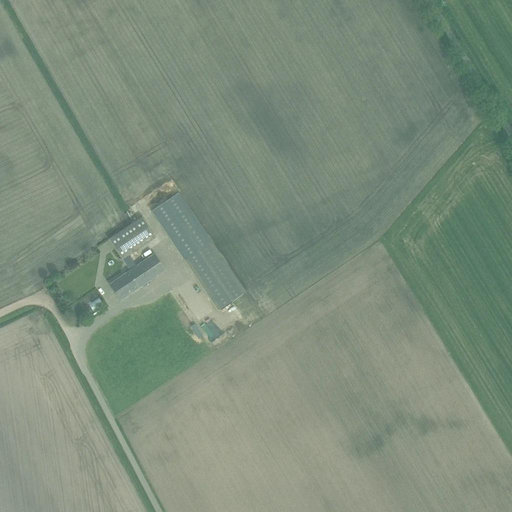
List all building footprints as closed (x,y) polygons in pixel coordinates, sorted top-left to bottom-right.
[(211,242),(178,192),(151,210),(184,260),(211,242)] [(142,217),(109,239),(122,260),(156,238),(142,217)] [(245,292),(242,288),(211,242),(184,260),(218,311),(245,292)] [(109,285),(120,301),(165,270),(155,254),(109,285)] [(199,323),(193,326),(201,338),(207,335),(199,323)] [(214,337),(218,334),(210,323),(206,326),(214,337)]
